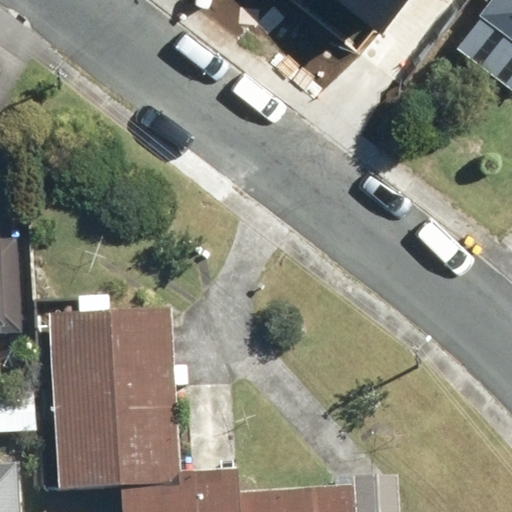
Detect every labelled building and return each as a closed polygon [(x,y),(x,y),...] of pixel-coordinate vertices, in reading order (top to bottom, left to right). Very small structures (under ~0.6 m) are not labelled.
[(300,0),(361,46),(397,0),(300,0)] [(511,0),(488,0),(450,49),(511,96),(511,0)] [(0,342),(24,341),(17,244),(0,245),(0,342)] [(111,299),(42,302),(53,500),(118,497),(119,511),(401,511),(400,481),(241,490),(240,473),(180,477),(171,315),(112,318),(111,299)] [(34,393),(0,395),(0,437),(37,436),(34,393)] [(19,511),(17,466),(0,467),(0,511),(19,511)]
